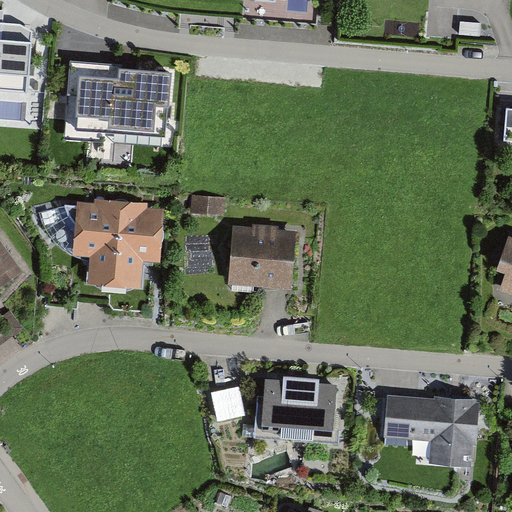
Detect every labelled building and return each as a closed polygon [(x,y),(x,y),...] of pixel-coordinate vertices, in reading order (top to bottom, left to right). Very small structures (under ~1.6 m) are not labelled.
[(6,13),(0,12),(0,93),(32,96),(37,37),(4,34),(6,13)] [(173,76),(169,76),(120,73),(120,83),(80,80),(77,135),(166,140),(167,112),(171,112),(173,76)] [(149,201),(98,197),(97,206),(77,205),(73,256),(90,257),(88,279),(141,283),(143,258),(162,259),(166,211),(148,210),(149,201)] [(191,214),(225,217),(226,199),(193,197),(191,214)] [(296,230),(236,226),(232,281),(292,285),(296,230)] [(511,230),(511,231),(497,256),(498,287),(511,291),(511,230)] [(0,278),(4,285),(23,272),(0,238),(0,278)] [(339,385),(269,376),(262,426),(333,435),(339,385)] [(219,419),(247,413),(242,384),(214,389),(219,419)] [(483,399),(389,393),(386,439),(432,442),(431,460),(472,463),(473,445),(479,446),(483,399)]
